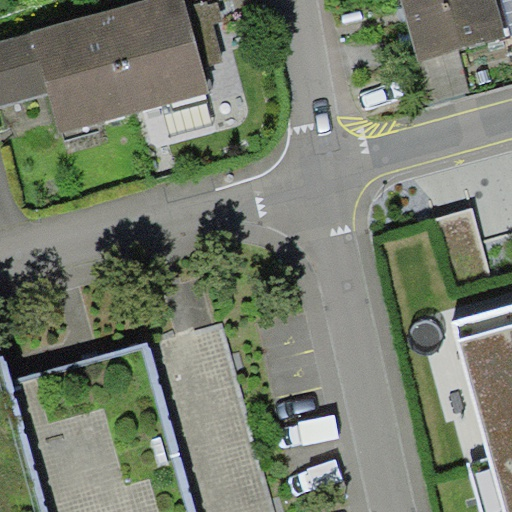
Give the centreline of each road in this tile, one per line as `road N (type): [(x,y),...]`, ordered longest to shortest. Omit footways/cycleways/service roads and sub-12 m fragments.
road 1 (residential): [(325,171),(389,511)]
road 2 (residential): [(0,261),(325,171)]
road 3 (residential): [(325,171),(511,118)]
road 4 (residential): [(301,0),(325,171)]
